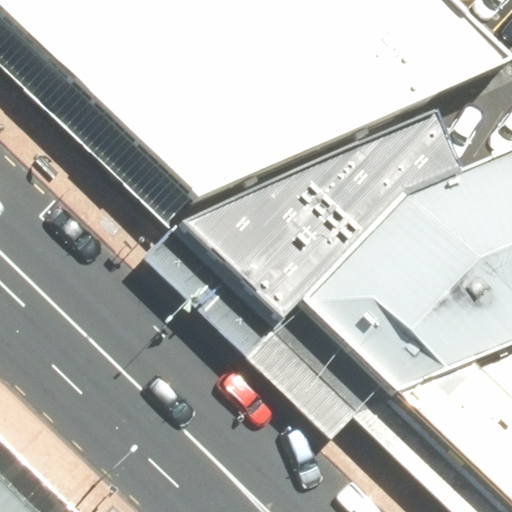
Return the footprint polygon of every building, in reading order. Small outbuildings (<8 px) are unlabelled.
[(0,0),(0,87),(149,221),(407,105),(488,69),(414,0),(0,0)] [(269,316),(371,202),(375,207),(434,178),(414,125),(153,226),(148,233),(254,327),(269,316)] [(269,316),(362,403),(511,340),(511,147),(434,178),(375,207),(371,202),(269,316)] [(511,511),(511,340),(362,403),(474,511),(511,511)] [(0,511),(74,511),(0,440),(0,511)]
